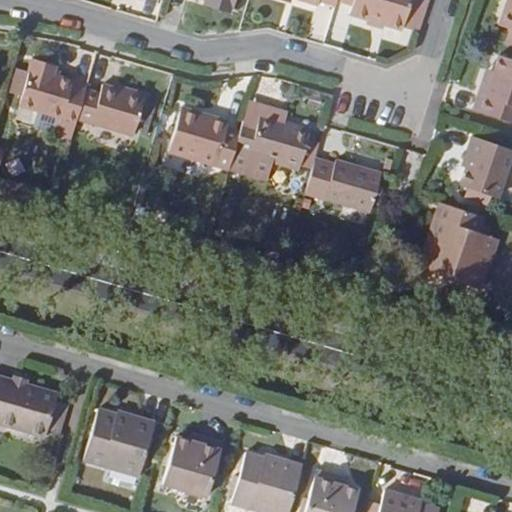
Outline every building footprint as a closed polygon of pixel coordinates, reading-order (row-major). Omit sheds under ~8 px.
[(235,8),(211,0),(210,0),(208,6),(233,14),(235,8)] [(354,0),(351,14),(403,29),(412,0),(354,0)] [(511,3),(507,1),(499,24),(504,26),(511,3)] [(492,78),(485,75),(474,109),(511,121),(511,58),(500,54),(495,70),(492,78)] [(78,122),(78,119),(87,89),(88,85),(54,76),(56,70),(33,63),(30,73),(24,96),(21,105),(78,122)] [(492,78),(495,70),(488,67),(485,75),(492,78)] [(30,73),(18,70),(12,92),(24,96),(30,73)] [(102,93),(87,89),(78,119),(134,135),(146,97),(104,84),(102,93)] [(251,98),(244,122),(259,126),(262,116),(286,123),(290,109),(251,98)] [(231,169),(241,132),(229,128),(211,123),(214,116),(183,107),(171,152),(231,169)] [(211,123),(229,128),(231,122),(214,116),(211,123)] [(259,126),(244,122),(241,132),(231,169),(230,170),(269,181),(274,163),(300,170),(302,165),(312,168),(319,142),(309,139),(312,130),(286,123),(262,116),(259,126)] [(511,163),(511,148),(474,136),(468,156),(473,157),(464,185),(471,187),(494,196),(501,198),(511,163)] [(464,166),(470,167),(473,157),(468,156),(464,166)] [(335,164),(316,159),(307,192),(371,210),(382,172),(337,159),(335,164)] [(494,196),(471,187),(467,197),(491,205),(494,196)] [(485,216),(441,201),(430,233),(435,235),(425,268),(481,286),(498,238),(480,231),(485,216)] [(435,235),(430,233),(419,266),(425,268),(435,235)] [(268,252),(265,263),(280,267),(283,256),(268,252)] [(0,423),(47,437),(59,393),(27,384),(29,378),(14,375),(13,379),(0,375),(0,423)] [(85,458),(140,474),(155,419),(119,409),(119,411),(100,406),(85,458)] [(224,438),(193,429),(191,438),(178,434),(165,481),(209,493),(224,438)] [(266,453),(247,447),(232,500),(277,511),(288,511),(303,460),(267,450),(266,453)] [(350,474),(318,465),(305,511),(354,511),(361,486),(347,482),(350,474)] [(387,483),(379,511),(438,511),(441,502),(422,497),(423,494),(387,483)]
